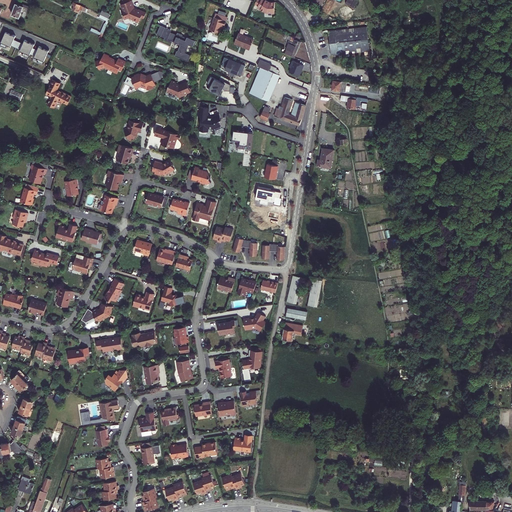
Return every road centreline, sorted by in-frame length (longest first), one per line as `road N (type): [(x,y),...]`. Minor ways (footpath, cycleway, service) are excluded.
road 1 (residential): [(284,269),(316,80),(307,31),(284,0)]
road 2 (unclassified): [(253,509),(284,269)]
road 3 (residential): [(0,316),(47,329),(69,322),(127,230)]
road 4 (residential): [(132,511),(135,470),(122,437),(133,407),(147,396),(183,391)]
road 5 (residential): [(183,391),(204,380),(195,317),(213,256)]
